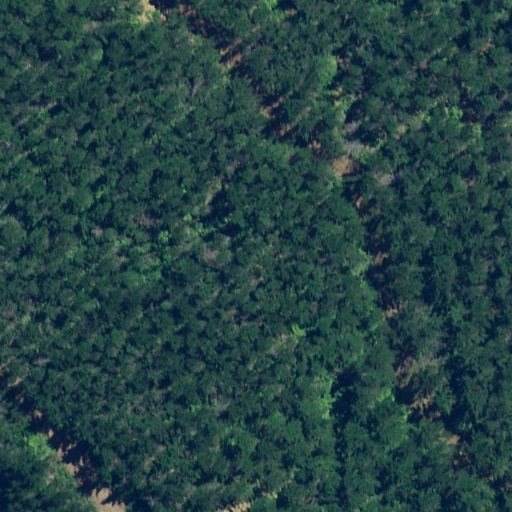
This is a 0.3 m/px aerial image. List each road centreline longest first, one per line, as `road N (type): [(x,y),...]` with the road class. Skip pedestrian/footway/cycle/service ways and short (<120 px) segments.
road 1 (unclassified): [(178,0),(219,28),(358,175),(393,247),(424,409),(463,457),(511,478)]
road 2 (track): [(0,373),(104,511)]
